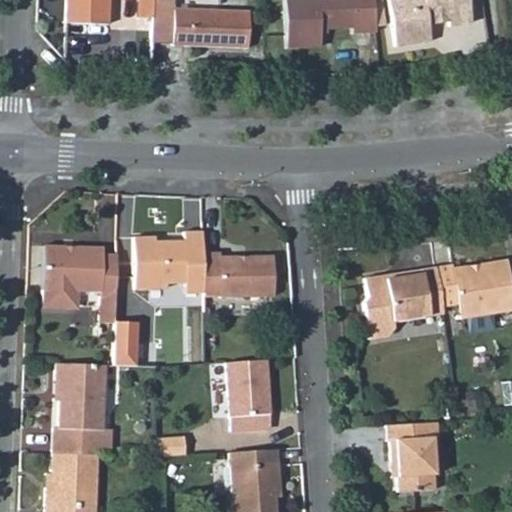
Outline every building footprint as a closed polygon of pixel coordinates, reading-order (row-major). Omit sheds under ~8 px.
[(58,0),(57,28),(98,29),(99,0),(58,0)] [(165,48),(241,52),(242,16),(167,12),(167,0),(147,0),(145,46),(165,47),(165,48)] [(343,44),(369,44),(367,24),(365,4),(364,0),(319,0),(320,6),(277,6),(278,56),(312,57),(312,37),(342,38),(343,44)] [(450,22),(451,28),(451,32),(472,30),(466,0),(426,0),(424,4),(411,6),(410,0),(385,0),(394,52),(431,48),(428,30),(433,23),(450,22)] [(365,4),(367,24),(375,23),(373,3),(365,4)] [(428,30),(451,28),(450,22),(433,23),(428,30)] [(129,72),(144,73),(144,61),(129,60),(129,72)] [(197,258),(197,236),(179,237),(179,246),(158,246),(158,249),(150,249),(150,246),(150,239),(130,241),(130,292),(161,292),(161,287),(180,287),(180,297),(198,297),(197,258)] [(109,326),(112,259),(97,259),(97,250),(39,249),(38,306),(43,311),(68,311),(73,306),(73,293),(96,294),(94,326),(109,326)] [(198,297),(198,301),(214,301),(215,301),(267,301),(266,260),(214,262),(213,258),(197,258),(198,297)] [(429,266),(435,305),(451,303),(453,318),(509,312),(500,260),(449,268),(448,264),(429,266)] [(386,319),(436,312),(435,305),(429,266),(397,271),(398,276),(378,279),(378,274),(358,277),(361,298),(356,302),(361,339),(379,337),(387,327),(386,319)] [(136,320),(112,320),(112,363),(135,364),(136,320)] [(107,364),(105,398),(116,399),(119,364),(107,364)] [(265,430),(260,364),(221,366),(226,433),(265,430)] [(46,428),(44,454),(47,454),(92,456),(100,456),(101,431),(96,431),(99,367),(49,365),(49,382),(54,382),(54,403),(53,429),(46,428)] [(431,440),(430,426),(378,429),(379,444),(381,444),(383,465),(388,465),(389,481),(390,495),(427,493),(426,477),(427,477),(426,440),(431,440)] [(178,436),(152,437),(153,456),(179,454),(178,436)] [(273,478),(272,449),(223,452),(227,511),(270,511),(269,496),(268,478),(273,478)] [(90,511),(92,456),(47,454),(47,474),(47,488),(42,488),(41,511),(90,511)]
